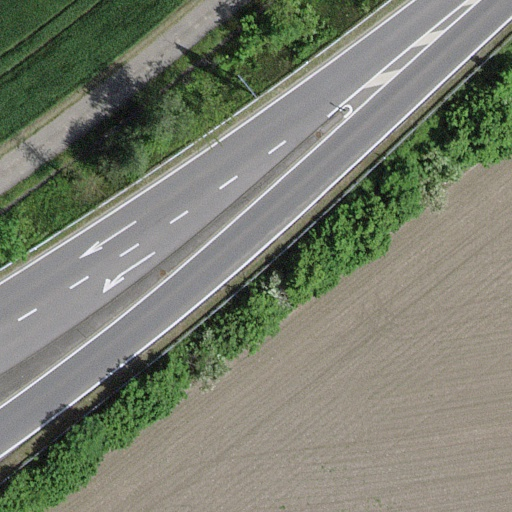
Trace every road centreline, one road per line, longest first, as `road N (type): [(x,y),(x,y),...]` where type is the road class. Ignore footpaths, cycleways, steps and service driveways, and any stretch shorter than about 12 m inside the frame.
road 1 (primary): [(0,428),(162,307),(432,35)]
road 2 (primary): [(432,35),(136,244)]
road 3 (track): [(228,0),(0,172)]
road 4 (primary): [(136,244),(0,346)]
road 5 (primary): [(136,244),(0,318)]
